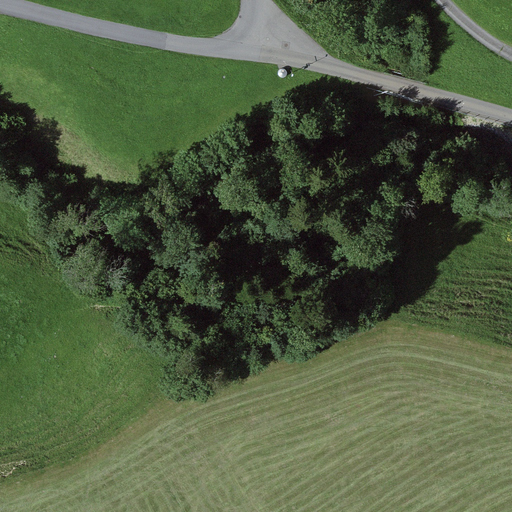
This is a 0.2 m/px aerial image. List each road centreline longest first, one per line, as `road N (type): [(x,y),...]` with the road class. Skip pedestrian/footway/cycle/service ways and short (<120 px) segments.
road 1 (unclassified): [(0,5),(122,35),(263,46)]
road 2 (unclassified): [(263,46),(511,117)]
